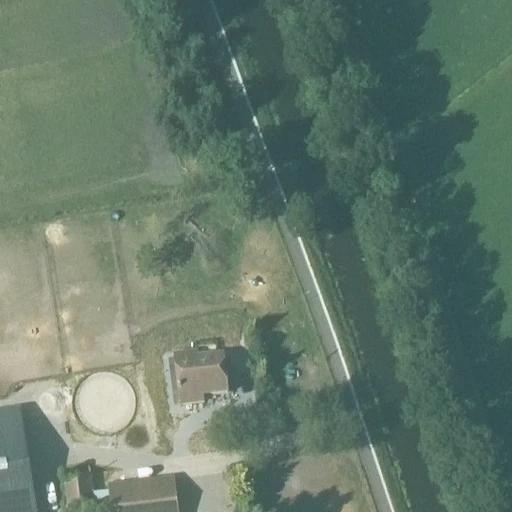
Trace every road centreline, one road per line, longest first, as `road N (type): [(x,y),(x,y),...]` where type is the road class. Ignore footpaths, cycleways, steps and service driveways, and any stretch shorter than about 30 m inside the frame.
road 1 (unclassified): [(380,511),(197,0)]
road 2 (unknown): [(350,424),(211,462),(148,465),(40,441)]
